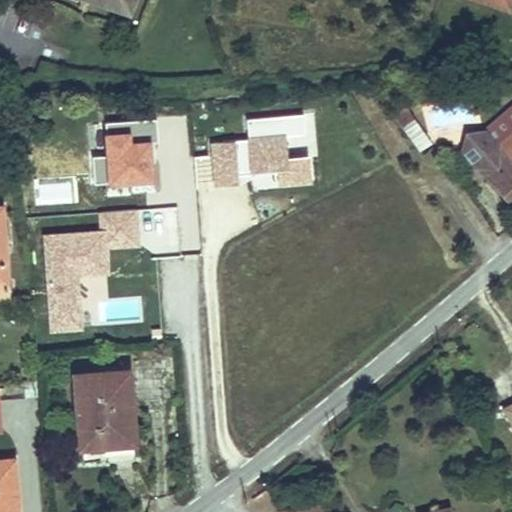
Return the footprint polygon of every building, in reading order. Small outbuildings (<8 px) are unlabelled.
[(125,0),(110,0),(109,6),(122,10),(125,0)] [(507,0),(476,0),(504,11),(507,0)] [(400,104),(388,113),(397,126),(409,117),(400,104)] [(511,107),(483,133),(481,132),(464,131),(463,150),(509,203),(511,200),(511,107)] [(307,116),(247,120),(249,139),(236,140),(236,145),(211,146),(212,156),(194,157),(196,181),(214,179),(239,177),(239,175),(251,174),(252,190),(312,185),(307,116)] [(94,159),(95,184),(155,182),(153,121),(105,123),(106,158),(94,159)] [(0,284),(14,283),(7,206),(0,206),(0,284)] [(99,233),(43,236),(49,333),(83,331),(80,275),(108,274),(107,250),(140,248),(137,213),(98,216),(99,233)] [(14,283),(0,284),(0,299),(15,298),(14,283)] [(136,453),(131,377),(76,380),(81,456),(136,453)] [(511,401),(500,408),(511,430),(511,401)] [(17,511),(14,462),(0,462),(0,511),(17,511)]
